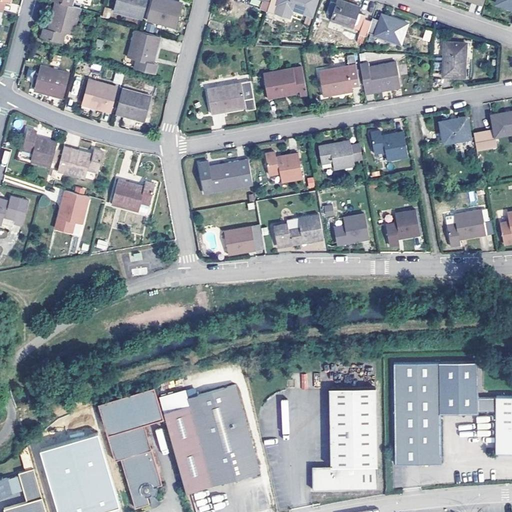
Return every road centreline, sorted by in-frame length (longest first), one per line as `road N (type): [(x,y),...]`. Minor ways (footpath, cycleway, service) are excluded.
road 1 (residential): [(167,146),(511,90)]
road 2 (residential): [(192,276),(511,266)]
road 3 (residential): [(167,146),(90,132),(5,95)]
road 4 (residential): [(511,494),(349,511)]
road 5 (residential): [(202,0),(167,146)]
road 6 (residential): [(167,146),(192,276)]
road 7 (residential): [(511,38),(397,0)]
